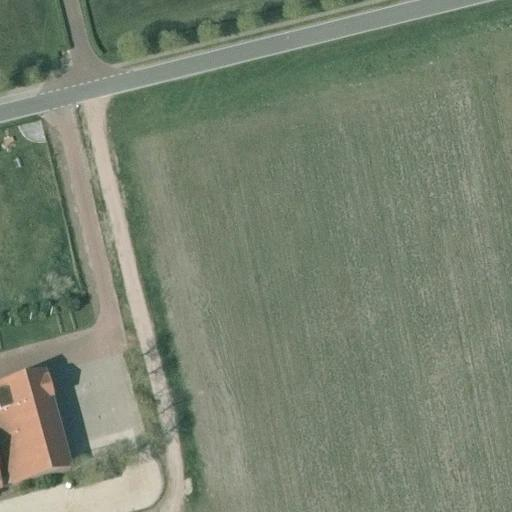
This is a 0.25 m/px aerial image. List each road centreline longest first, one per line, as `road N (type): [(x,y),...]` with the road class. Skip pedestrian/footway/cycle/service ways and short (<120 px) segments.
road 1 (track): [(168,511),(173,445),(91,90)]
road 2 (tertiary): [(91,90),(458,0)]
